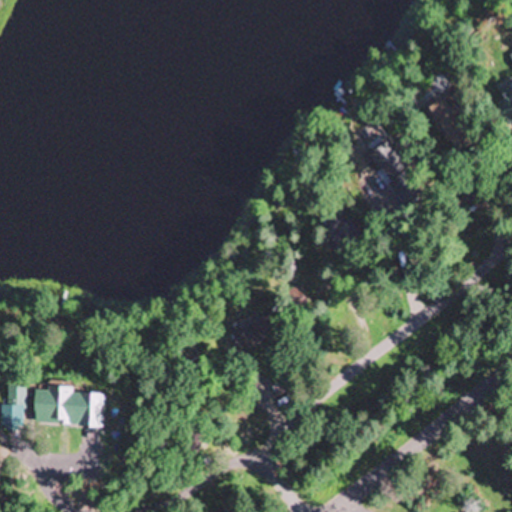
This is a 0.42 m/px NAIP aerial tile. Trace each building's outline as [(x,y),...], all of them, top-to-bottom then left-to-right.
[(511,85),(500,91),(505,101),(497,104),(507,127),(511,124),(511,85)] [(458,208),(473,204),(470,194),(456,198),(458,208)] [(340,253),(361,238),(343,213),(323,228),(340,253)] [(230,334),(237,353),(272,340),(265,320),(230,334)] [(7,411),(25,411),(25,389),(7,389),(7,411)]
